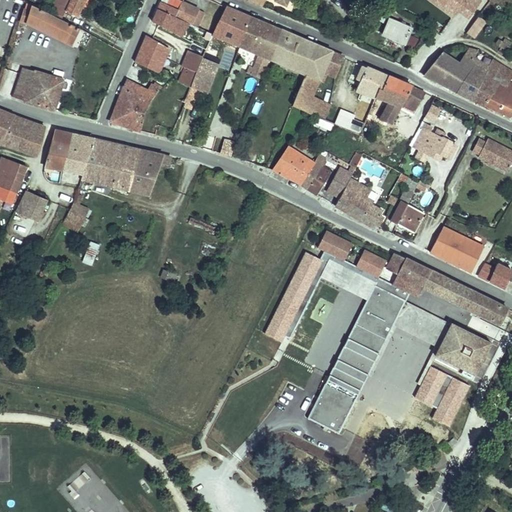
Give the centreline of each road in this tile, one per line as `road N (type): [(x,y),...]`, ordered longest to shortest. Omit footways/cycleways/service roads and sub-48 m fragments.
road 1 (residential): [(511,300),(268,178),(99,121)]
road 2 (residential): [(238,0),(511,120)]
road 3 (unknown): [(262,511),(233,492),(231,459),(275,397),(306,399)]
road 4 (residential): [(442,511),(511,397)]
road 5 (residential): [(99,121),(150,0)]
